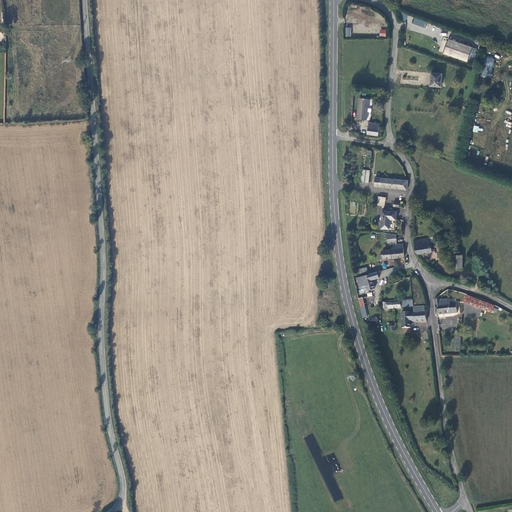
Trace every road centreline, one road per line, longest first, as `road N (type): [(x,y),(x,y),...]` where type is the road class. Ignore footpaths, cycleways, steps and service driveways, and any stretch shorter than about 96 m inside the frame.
road 1 (secondary): [(333,0),(341,275),(373,388),(437,511)]
road 2 (unclassified): [(83,0),(105,401),(123,484),(111,511)]
road 3 (unclassified): [(430,281),(410,249),(407,162),(390,144),(391,17),(366,0)]
road 4 (unclassified): [(467,501),(445,427),(430,281)]
